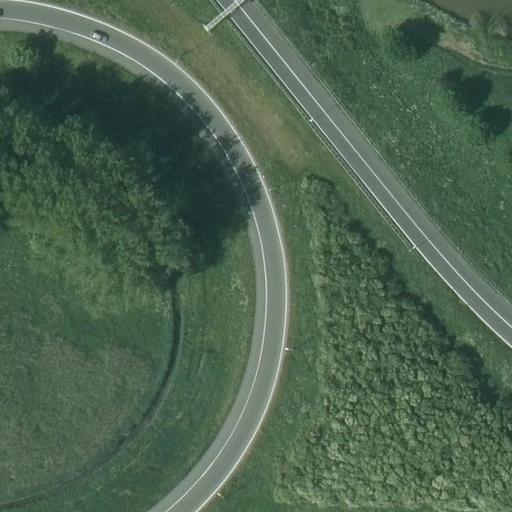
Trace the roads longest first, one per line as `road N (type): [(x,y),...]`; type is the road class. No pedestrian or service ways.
road 1 (motorway): [(0,9),(94,30),(179,83),(219,123),(272,235),(277,321),(267,371),(230,456),(182,511)]
road 2 (motorway): [(511,338),(430,254),(223,0)]
